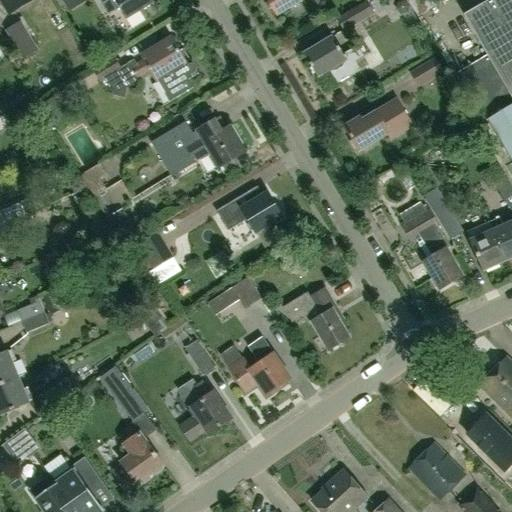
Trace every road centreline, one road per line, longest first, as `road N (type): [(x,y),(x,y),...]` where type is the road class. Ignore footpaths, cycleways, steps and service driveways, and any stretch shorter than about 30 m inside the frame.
road 1 (residential): [(415,352),(202,0)]
road 2 (residential): [(184,511),(415,352)]
